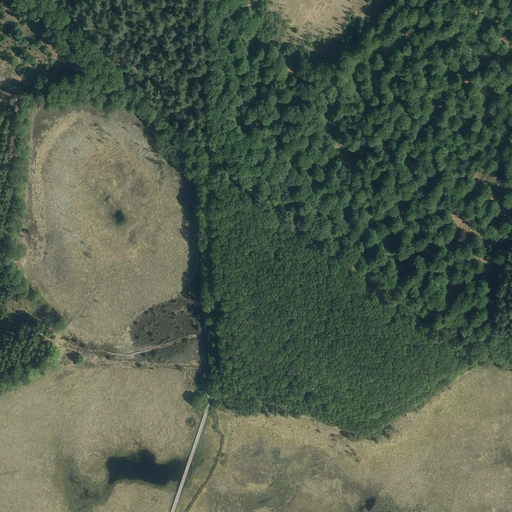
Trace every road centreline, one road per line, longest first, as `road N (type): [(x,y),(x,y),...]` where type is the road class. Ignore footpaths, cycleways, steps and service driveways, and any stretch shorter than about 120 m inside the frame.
road 1 (track): [(511,362),(490,354),(465,313),(437,289),(264,159),(195,142)]
road 2 (track): [(216,387),(207,149)]
road 3 (track): [(195,142),(56,0)]
road 4 (unclassified): [(207,149),(207,0)]
road 5 (track): [(486,347),(511,212)]
